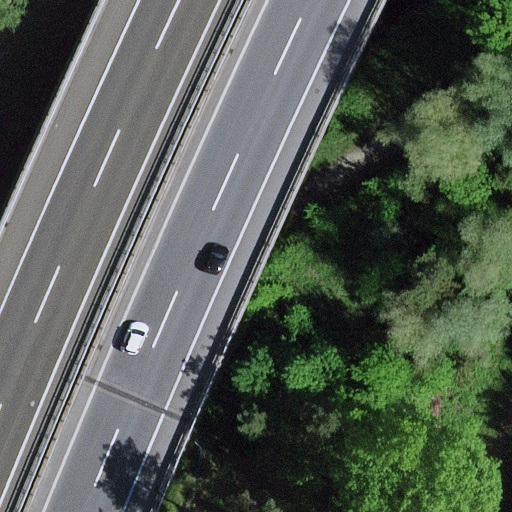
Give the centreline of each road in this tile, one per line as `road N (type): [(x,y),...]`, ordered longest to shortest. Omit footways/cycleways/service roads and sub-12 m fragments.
road 1 (track): [(0,412),(511,76)]
road 2 (motorway): [(85,511),(126,404),(312,0)]
road 3 (motorway): [(182,0),(0,409)]
